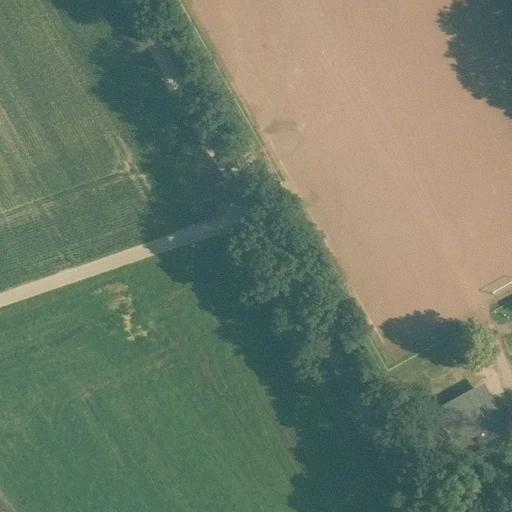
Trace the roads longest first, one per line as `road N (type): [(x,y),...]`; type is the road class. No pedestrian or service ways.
road 1 (residential): [(0,296),(272,204),(438,511)]
road 2 (track): [(150,0),(272,204)]
